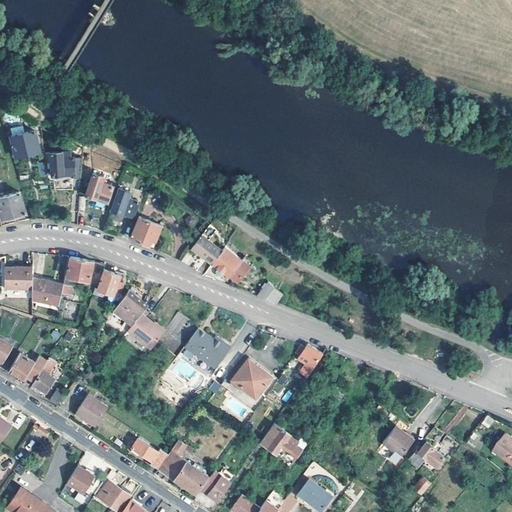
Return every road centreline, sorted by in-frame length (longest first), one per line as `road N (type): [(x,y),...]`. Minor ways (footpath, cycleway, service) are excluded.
road 1 (secondary): [(484,398),(102,249),(0,244)]
road 2 (tertiary): [(190,511),(0,385)]
